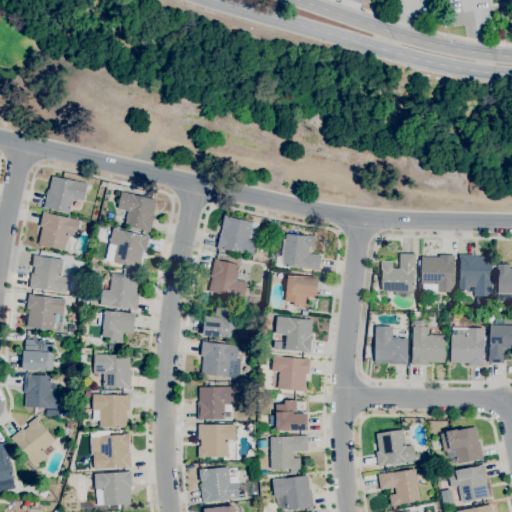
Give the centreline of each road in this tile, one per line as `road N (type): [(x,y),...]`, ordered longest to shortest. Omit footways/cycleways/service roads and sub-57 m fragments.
road 1 (residential): [(0,140),(360,219),(511,221)]
road 2 (residential): [(195,184),(162,389),(167,511)]
road 3 (secondary): [(219,0),(430,62),(511,74)]
road 4 (residential): [(360,219),(344,355),(342,464),(351,511)]
road 5 (secondary): [(511,57),(424,42),(301,0)]
road 6 (residential): [(344,397),(486,399),(500,405),(511,431)]
